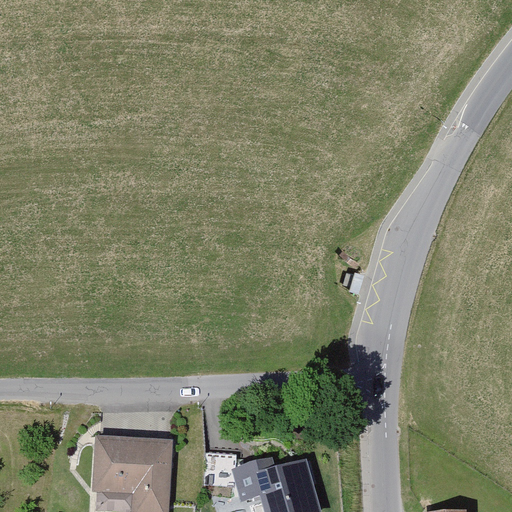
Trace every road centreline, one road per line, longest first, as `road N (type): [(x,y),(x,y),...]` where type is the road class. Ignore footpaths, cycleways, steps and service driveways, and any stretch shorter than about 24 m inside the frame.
road 1 (unclassified): [(384,383),(0,388)]
road 2 (tertiary): [(384,383),(408,244),(482,98),(511,61)]
road 3 (tertiary): [(387,511),(384,383)]
